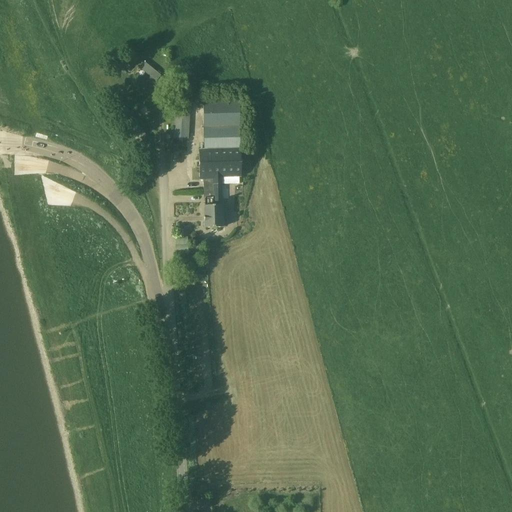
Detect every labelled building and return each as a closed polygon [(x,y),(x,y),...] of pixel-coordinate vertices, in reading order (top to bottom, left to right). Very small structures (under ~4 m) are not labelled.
[(157,82),(162,77),(144,63),(139,68),(157,82)] [(241,149),(240,149),(239,102),(203,102),(204,150),(199,150),(199,180),(203,180),(203,198),(204,198),(204,205),(204,228),(223,228),(222,184),(239,184),(239,177),(241,177),(241,149)] [(188,139),(190,109),(176,108),(174,138),(188,139)] [(146,134),(132,118),(127,123),(140,139),(146,134)] [(189,250),(189,237),(176,238),(177,251),(189,250)] [(247,434),(250,454),(257,453),(254,433),(247,434)] [(201,445),(201,463),(215,462),(214,444),(201,445)]
